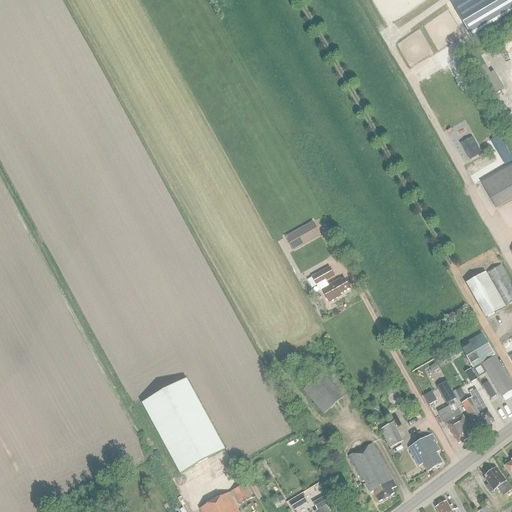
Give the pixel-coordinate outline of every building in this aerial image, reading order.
[(504,89),(494,72),(491,74),(480,56),(470,62),(490,97),(504,89)] [(472,86),(464,72),(459,75),(467,89),(472,86)] [(511,158),(505,146),(499,136),(493,140),(507,164),(511,161),(511,158)] [(482,154),(473,137),(460,144),(469,160),(482,154)] [(292,252),(321,236),(313,221),(284,237),(292,252)] [(511,284),(501,265),(486,274),(506,308),(511,304),(511,284)] [(316,285),(333,275),(328,266),(310,277),(316,285)] [(505,308),(485,274),(465,286),(485,320),(505,308)] [(350,290),(344,280),(341,282),(340,280),(322,290),(329,303),(341,297),(340,295),(350,290)] [(482,334),(461,347),(479,378),(487,373),(502,397),(511,390),(511,383),(502,368),(505,366),(501,360),(499,361),(482,334)] [(459,347),(436,360),(440,368),(444,365),(443,363),(462,352),(459,347)] [(436,363),(429,367),(432,372),(439,368),(436,363)] [(471,369),(464,373),(470,384),(477,380),(471,369)] [(225,450),(187,379),(142,404),(180,474),(225,450)] [(447,382),(437,387),(446,404),(456,398),(447,382)] [(489,382),(483,386),(491,399),(497,396),(489,382)] [(477,391),(473,393),(472,390),(469,392),(471,394),(469,395),(472,399),(462,404),(473,423),(476,420),(485,431),(495,422),(489,414),(490,413),(477,391)] [(428,405),(436,401),(432,392),(424,397),(428,405)] [(449,407),(438,413),(447,428),(449,427),(459,445),(473,437),(459,411),(455,413),(453,410),(451,411),(449,408),(449,407)] [(393,423),(379,430),(390,449),(403,442),(393,423)] [(328,442),(324,435),(314,441),(319,448),(328,442)] [(442,465),(436,455),(439,453),(435,446),(436,445),(431,437),(408,450),(418,468),(422,466),(426,474),(442,465)] [(348,458),(361,483),(363,482),(370,494),(372,493),(378,504),(393,496),(390,492),(395,489),(371,445),(348,458)] [(511,490),(496,471),(493,474),(491,473),(484,478),(489,486),(487,488),(490,493),(496,488),(503,496),(511,490)] [(244,486),(199,511),(236,511),(229,498),(233,496),(239,507),(251,500),(244,486)] [(307,503),(302,496),(289,503),(294,510),(307,503)] [(326,497),(314,504),(318,511),(315,511),(329,511),(327,507),(330,505),(326,497)] [(459,511),(458,509),(453,511),(452,511),(450,511),(445,503),(435,509),(437,511),(459,511)]
